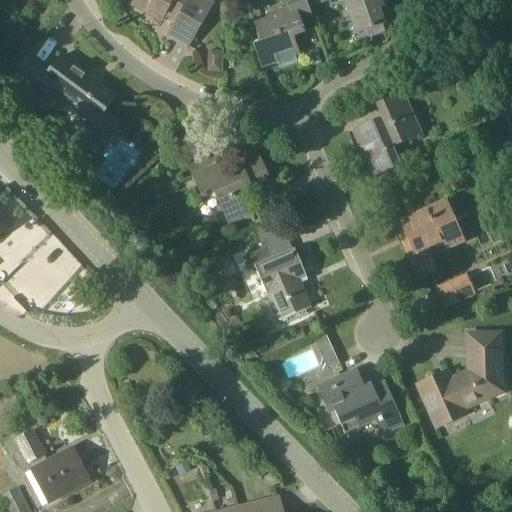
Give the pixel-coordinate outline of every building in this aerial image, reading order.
[(134,0),(132,4),(147,13),(150,8),(164,16),(161,21),(162,21),(164,18),(166,14),(177,21),(174,25),(167,36),(190,50),(191,49),(189,48),(214,6),(203,0),(134,0)] [(260,42),(252,45),(261,69),(278,63),(279,68),(297,62),(296,57),(300,56),(294,37),(305,34),(301,23),(300,19),(310,16),(312,20),(313,19),(306,0),(283,0),(287,8),(268,15),(269,17),(269,19),(254,25),(260,42)] [(326,0),(328,3),(335,0),(345,0),(358,35),(384,26),(378,10),(383,9),(379,0),(326,0)] [(230,50),(230,43),(225,43),(225,56),(236,56),(236,51),(230,50)] [(0,84),(15,63),(0,53),(0,84)] [(221,54),(209,53),(209,72),(221,73),(221,54)] [(115,97),(61,57),(48,75),(28,60),(16,76),(14,79),(47,104),(56,93),(70,103),(93,121),(90,126),(109,140),(120,125),(104,113),(115,97)] [(402,94),(377,105),(383,119),(353,131),(374,179),(400,167),(392,149),(421,136),(402,94)] [(273,186),(260,157),(229,171),(225,162),(192,177),(203,200),(207,198),(206,196),(214,193),(228,225),(251,216),(246,198),(273,186)] [(446,202),(401,222),(410,242),(404,245),(419,279),(436,272),(425,249),(443,241),(447,252),(464,244),(446,202)] [(0,211),(0,233),(11,223),(0,211)] [(295,250),(274,259),(269,247),(245,258),(251,271),(256,269),(267,295),(269,294),(281,322),(285,320),(287,325),(308,315),(306,311),(311,309),(298,278),(305,275),(306,278),(307,277),(295,250)] [(190,268),(184,256),(175,261),(180,273),(190,268)] [(212,265),(201,270),(205,280),(216,275),(212,265)] [(466,275),(437,288),(447,310),(476,297),(466,275)] [(450,372),(418,386),(437,428),(466,415),(464,410),(502,393),(500,335),(468,336),(469,373),(453,380),(450,372)] [(315,342),(319,351),(330,346),(326,337),(315,342)] [(341,378),(341,377),(323,385),(345,435),(379,420),(386,434),(404,426),(388,390),(377,396),(372,385),(365,387),(358,371),(341,378)] [(90,482),(73,449),(47,463),(44,456),(45,456),(33,432),(16,441),(21,450),(13,454),(13,460),(16,467),(24,474),(31,470),(49,504),(90,482)] [(190,472),(185,460),(172,466),(177,478),(190,472)] [(28,511),(17,489),(2,496),(10,511),(28,511)] [(219,501),(216,490),(210,492),(213,503),(219,501)] [(244,507),(245,511),(285,511),(282,497),(244,507)]
